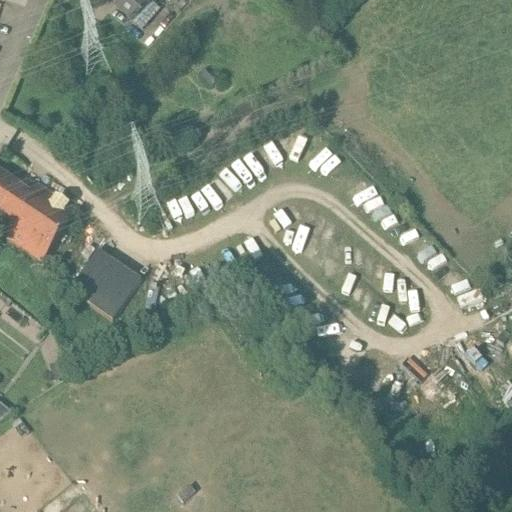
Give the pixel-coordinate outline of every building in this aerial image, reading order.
[(133,23),(152,2),(149,0),(118,0),(113,6),(133,23)] [(63,75),(74,62),(60,50),(49,63),(63,75)] [(74,168),(97,146),(84,132),(61,154),(74,168)] [(0,175),(0,224),(6,228),(0,237),(0,238),(42,267),(78,215),(36,186),(29,196),(0,175)] [(69,294),(113,324),(142,282),(98,252),(69,294)] [(49,366),(55,381),(66,377),(60,362),(49,366)] [(0,422),(11,415),(0,405),(0,422)]
